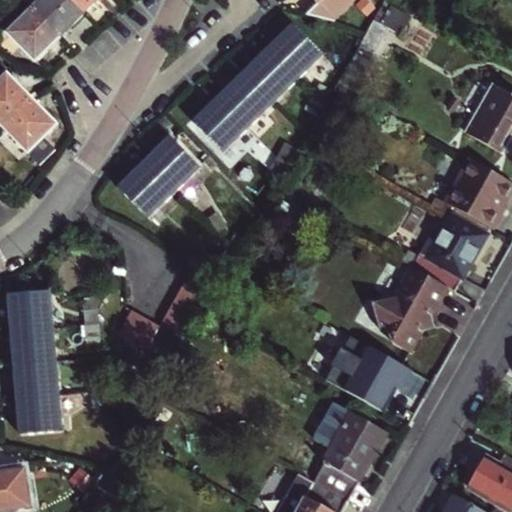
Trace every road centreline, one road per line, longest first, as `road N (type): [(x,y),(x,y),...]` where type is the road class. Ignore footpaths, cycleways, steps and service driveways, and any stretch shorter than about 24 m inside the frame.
road 1 (residential): [(176,0),(88,163),(35,229),(0,256)]
road 2 (residential): [(511,306),(395,511)]
